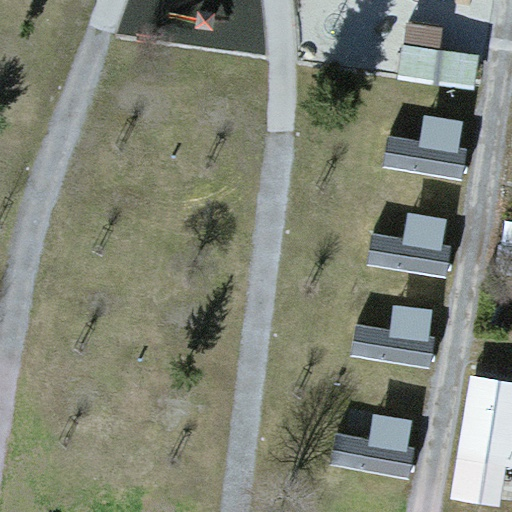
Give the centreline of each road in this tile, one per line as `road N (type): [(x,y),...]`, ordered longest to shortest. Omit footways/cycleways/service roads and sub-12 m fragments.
road 1 (track): [(511,0),(425,511)]
road 2 (track): [(283,0),(285,124),(237,511)]
road 3 (track): [(122,0),(53,190),(0,431)]
